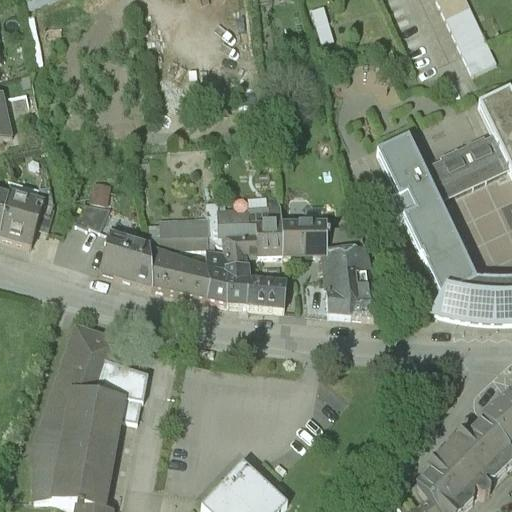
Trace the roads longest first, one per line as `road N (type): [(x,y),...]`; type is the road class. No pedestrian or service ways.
road 1 (residential): [(511,346),(377,346),(243,333),(0,269)]
road 2 (residential): [(511,361),(486,375),(374,511)]
